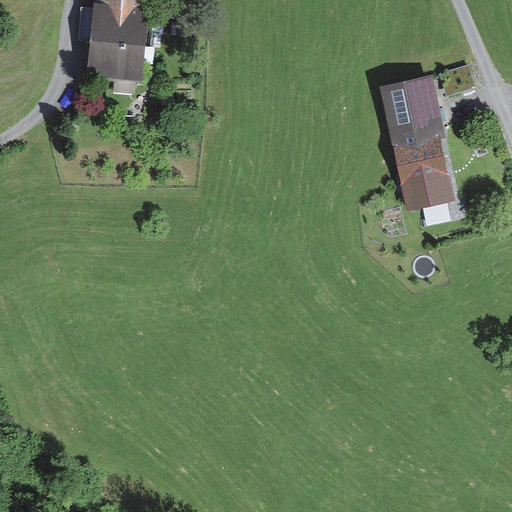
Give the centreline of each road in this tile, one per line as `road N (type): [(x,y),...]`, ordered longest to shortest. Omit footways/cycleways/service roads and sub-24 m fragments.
road 1 (unclassified): [(75,0),(57,92),(0,143)]
road 2 (unclassified): [(457,0),(511,123)]
